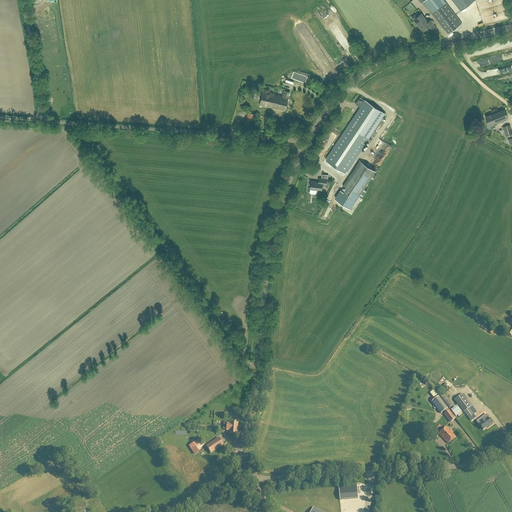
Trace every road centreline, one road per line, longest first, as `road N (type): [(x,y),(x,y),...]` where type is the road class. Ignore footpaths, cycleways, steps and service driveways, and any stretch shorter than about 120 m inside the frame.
road 1 (tertiary): [(233,455),(251,421),(263,256),(306,143)]
road 2 (track): [(69,122),(255,378)]
road 3 (unclassified): [(306,143),(42,119)]
road 4 (unclassified): [(255,479),(446,468),(511,440)]
road 5 (tertiary): [(306,143),(369,70),(511,27)]
road 6 (unclassified): [(42,119),(22,0)]
